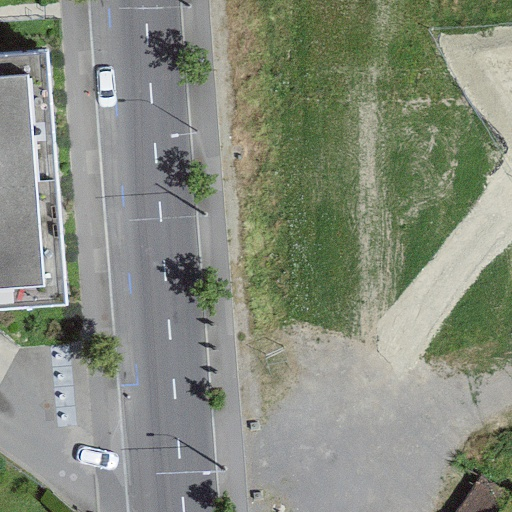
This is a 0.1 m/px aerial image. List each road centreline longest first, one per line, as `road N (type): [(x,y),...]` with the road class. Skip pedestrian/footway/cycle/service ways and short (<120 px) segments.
road 1 (tertiary): [(145,0),(183,511)]
road 2 (residential): [(0,426),(96,486),(122,511)]
